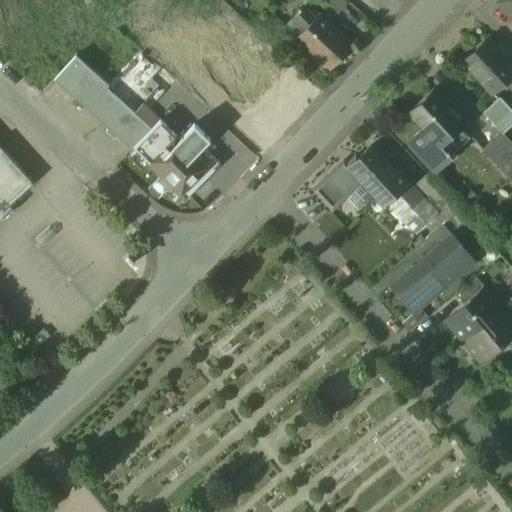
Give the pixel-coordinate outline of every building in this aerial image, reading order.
[(349,1),(347,0),(324,0),(339,12),(349,1)] [(511,0),(501,0),(500,2),(511,15),(511,0)] [(321,12),(310,2),(305,7),(317,17),(321,12)] [(305,7),(293,19),(305,30),(317,17),(305,7)] [(305,30),(296,39),(330,70),(354,44),(321,12),(317,17),(305,30)] [(266,55),(248,37),(216,68),(235,87),(243,79),(254,90),(254,89),(269,104),(290,84),(263,57),(266,55)] [(511,62),(489,37),(463,62),(492,93),(511,74),(511,62)] [(207,82),(176,53),(163,68),(177,81),(191,94),(194,97),(207,82)] [(109,85),(77,56),(60,74),(55,80),(88,109),(133,150),(136,147),(134,146),(152,128),(135,113),(107,87),(109,85)] [(191,94),(177,81),(173,86),(175,88),(186,99),(191,94)] [(175,88),(159,104),(185,129),(200,113),(186,99),(175,88)] [(446,100),(435,88),(410,112),(424,128),(440,145),(441,144),(451,155),(470,137),(460,127),(468,119),(448,98),(446,100)] [(511,109),(501,98),(485,113),(502,132),(504,133),(511,125),(511,109)] [(143,104),(135,113),(152,128),(160,120),(143,104)] [(180,138),(161,119),(160,120),(152,128),(134,146),(136,147),(163,174),(159,177),(171,189),(174,186),(187,198),(221,164),(204,147),(211,139),(195,124),(180,138)] [(440,145),(424,128),(411,140),(437,169),(451,155),(441,144),(440,145)] [(511,142),(504,133),(502,132),(483,149),(511,180),(511,142)] [(345,160),(315,189),(334,209),(362,182),(371,191),(371,192),(372,193),(377,189),(397,170),(397,169),(374,144),(350,166),(345,160)] [(397,170),(377,189),(385,197),(389,202),(409,184),(397,170)] [(428,174),(418,184),(434,200),(443,191),(428,174)] [(413,188),(409,184),(389,202),(417,232),(438,213),(429,204),(414,188),(413,188)] [(434,200),(429,204),(438,213),(452,200),(443,191),(434,200)] [(453,234),(421,260),(441,284),(443,282),(447,287),(476,262),(453,234)] [(441,284),(421,260),(390,286),(410,310),(441,284)] [(477,276),(457,294),(464,303),(485,286),(477,276)] [(464,303),(446,318),(464,340),(503,307),(485,286),(464,303)] [(511,317),(503,307),(464,340),(482,361),(501,345),(511,336),(511,317)] [(421,309),(403,323),(410,333),(429,318),(421,309)] [(511,336),(501,345),(509,354),(511,351),(511,336)]
